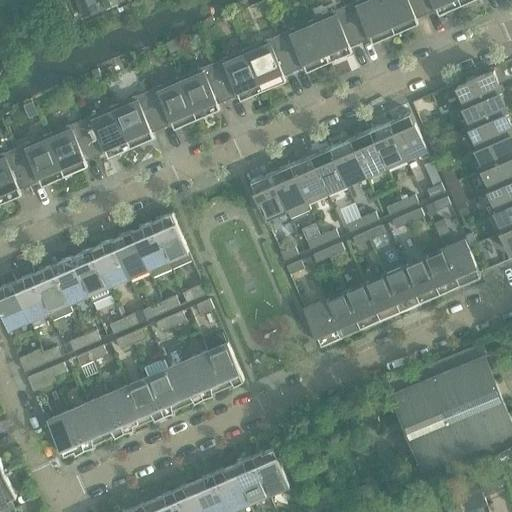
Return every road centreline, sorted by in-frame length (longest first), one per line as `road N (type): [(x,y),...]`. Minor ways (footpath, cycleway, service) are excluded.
road 1 (residential): [(0,247),(511,30)]
road 2 (residential): [(56,491),(511,297)]
road 3 (residential): [(56,491),(0,360)]
